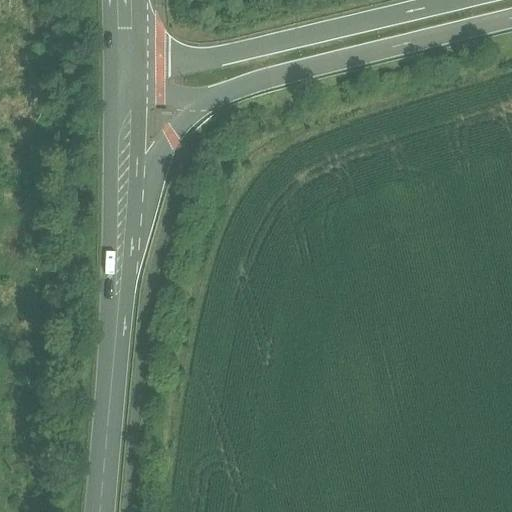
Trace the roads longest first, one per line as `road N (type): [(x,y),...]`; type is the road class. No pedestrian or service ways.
road 1 (trunk): [(472,0),(214,67),(125,78)]
road 2 (trunk): [(221,95),(511,21)]
road 3 (primary): [(99,511),(120,238)]
road 4 (trunk): [(120,238),(166,142),(221,95)]
road 5 (primary): [(120,238),(125,78)]
